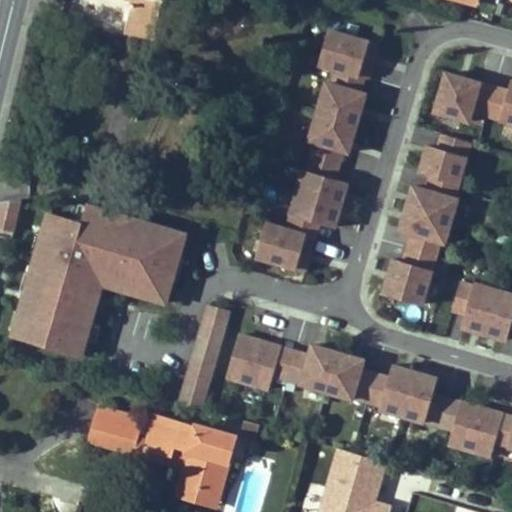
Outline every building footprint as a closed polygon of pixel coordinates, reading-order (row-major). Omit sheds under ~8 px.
[(156,29),(162,0),(132,0),(127,22),(156,29)] [(442,0),(477,9),(479,0),(442,0)] [(154,37),(156,29),(127,22),(126,30),(154,37)] [(315,62),(359,75),(369,40),(325,28),(315,62)] [(468,123),(480,83),(446,72),(434,113),(468,123)] [(356,125),(364,98),(321,85),(312,113),(356,125)] [(511,94),(503,125),(511,128),(511,94)] [(356,125),(312,113),(304,141),(348,154),(356,126),(356,125)] [(416,170),(462,184),(470,157),(424,143),(416,170)] [(348,184),(301,170),(295,190),(342,204),(348,184)] [(405,206),(451,220),(459,193),(413,179),(405,206)] [(342,204),(295,190),(289,211),(336,225),(342,204)] [(0,232),(13,236),(20,204),(0,199),(0,232)] [(397,233),(443,247),(451,220),(405,206),(397,233)] [(172,313),(190,243),(94,215),(88,235),(51,224),(23,320),(30,322),(23,346),(90,366),(111,295),(172,313)] [(251,261),(294,274),(305,239),(261,227),(251,261)] [(382,293),(428,306),(437,275),(391,262),(382,293)] [(510,295),(473,284),(460,328),(497,339),(510,295)] [(204,305),(176,402),(203,410),(231,312),(204,305)] [(283,349),(241,337),(228,381),(270,394),(283,349)] [(339,356),(309,347),(297,386),(327,395),(339,356)] [(368,364),(339,356),(327,395),(356,404),(368,364)] [(417,374),(393,366),(380,409),(404,416),(417,374)] [(441,380),(417,374),(404,416),(428,423),(441,380)] [(477,404),(453,397),(440,439),(464,446),(477,404)] [(500,411),(477,404),(464,446),(488,454),(500,411)] [(143,417),(101,405),(99,410),(141,422),(143,417)] [(137,438),(141,422),(99,410),(94,428),(136,440),(137,438)] [(222,459),(229,434),(157,413),(149,441),(146,449),(173,456),(176,447),(190,451),(185,468),(182,480),(220,492),(229,461),(222,459)] [(255,442),(260,425),(245,420),(239,438),(255,442)] [(136,440),(94,428),(90,441),(185,468),(190,451),(176,447),(173,456),(146,449),(149,441),(137,438),(136,440)] [(229,461),(236,436),(229,434),(222,459),(229,461)] [(333,442),(317,511),(389,511),(392,499),(378,495),(388,454),(333,442)] [(216,506),(220,492),(182,480),(178,495),(216,506)]
